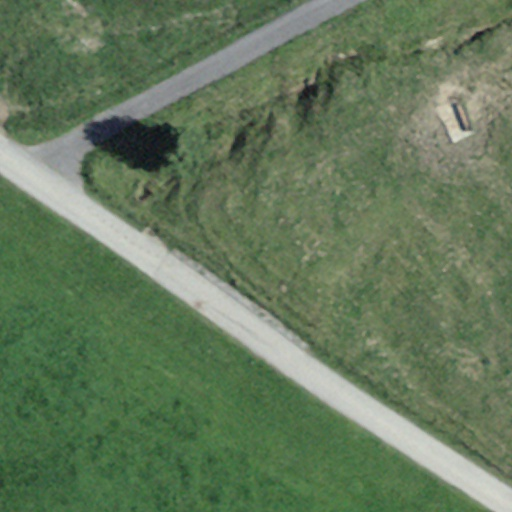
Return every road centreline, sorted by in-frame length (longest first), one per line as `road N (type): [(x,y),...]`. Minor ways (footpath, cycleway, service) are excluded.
road 1 (unclassified): [(0,170),(511,486)]
road 2 (track): [(7,175),(321,0)]
